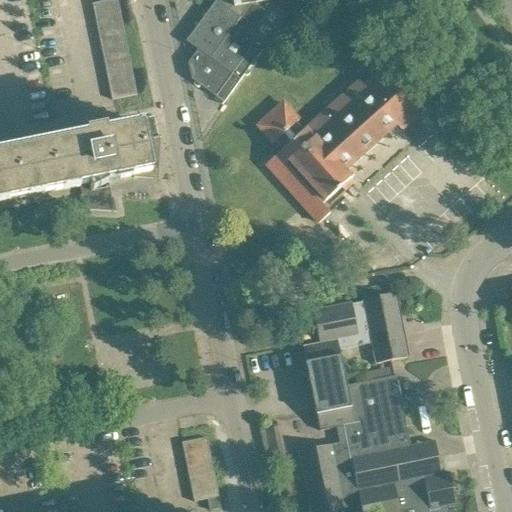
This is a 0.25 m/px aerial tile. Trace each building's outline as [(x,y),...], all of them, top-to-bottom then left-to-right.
[(112,100),(137,95),(120,13),(116,0),(113,0),(93,4),(112,100)] [(279,29),(278,28),(289,13),(288,13),(287,15),(268,1),(267,0),(220,0),(219,3),(216,1),(211,8),(235,26),(265,47),(275,33),(276,33),(277,34),(278,33),(279,33),(279,32),(279,31),(279,30),(279,29)] [(255,61),(265,47),(235,26),(211,8),(186,42),(198,50),(188,64),(191,79),(223,102),(221,104),(222,105),(250,66),(251,67),(253,67),(254,67),(255,66),(256,65),(256,64),(256,63),(255,61)] [(283,150),(266,165),(319,224),(330,214),(322,205),(354,176),(352,175),(349,177),(344,171),(343,171),(370,148),(396,124),(401,130),(421,112),(418,110),(430,99),(434,99),(434,97),(430,97),(400,63),(400,60),(398,60),(398,63),(386,74),(382,70),(363,86),(360,83),(360,80),(358,80),(358,82),(303,131),(296,123),(298,121),(283,104),(258,127),(273,143),(276,141),(283,150)] [(132,175),(133,178),(134,178),(134,175),(152,171),(148,155),(149,140),(161,138),(160,137),(158,137),(154,116),(135,120),(136,128),(0,155),(0,201),(79,186),(84,210),(116,212),(113,198),(111,198),(108,180),(132,175)] [(337,343),(338,351),(370,344),(374,364),(409,358),(396,294),(362,301),(362,303),(352,305),(351,303),(313,311),(319,343),(320,346),(337,343)] [(346,387),(338,351),(337,343),(320,346),(319,343),(303,347),(319,431),(336,428),(339,443),(288,454),(288,455),(299,453),(310,511),(343,511),(377,505),(378,511),(448,511),(448,508),(456,507),(449,473),(441,474),(434,441),(410,446),(396,377),(346,387)] [(182,443),(185,455),(209,450),(207,438),(182,443)] [(185,455),(187,467),(211,462),(209,450),(185,455)] [(187,467),(189,479),(214,474),(211,462),(187,467)] [(189,479),(192,491),(216,486),(214,474),(189,479)] [(194,503),(207,500),(218,498),(216,486),(192,491),(194,503)] [(207,500),(209,511),(221,509),(218,498),(207,500)]
